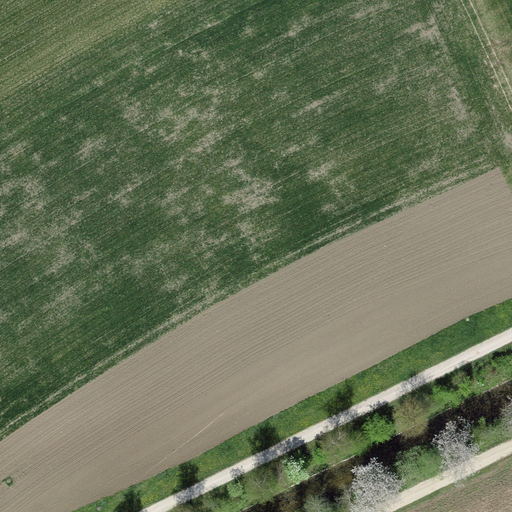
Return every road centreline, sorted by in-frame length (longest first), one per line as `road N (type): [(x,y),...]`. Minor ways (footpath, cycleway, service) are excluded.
road 1 (track): [(511,335),(152,511)]
road 2 (track): [(375,511),(511,446)]
